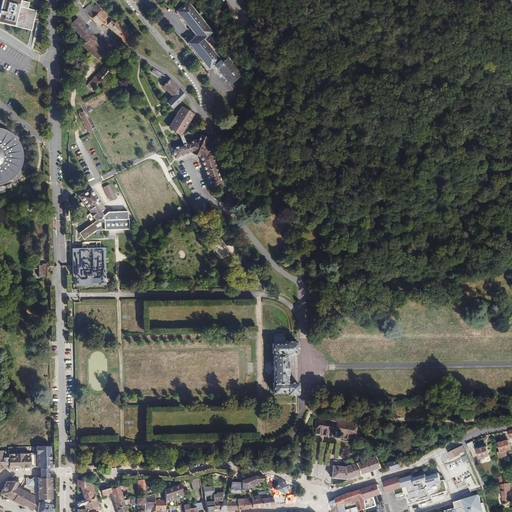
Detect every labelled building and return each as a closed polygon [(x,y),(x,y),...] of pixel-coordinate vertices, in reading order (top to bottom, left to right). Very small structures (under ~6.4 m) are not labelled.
[(21,0),(2,0),(1,8),(0,10),(0,22),(32,31),(37,11),(28,8),(30,3),(21,0)] [(176,11),(196,36),(187,43),(208,69),(213,65),(229,85),(241,75),(227,57),(221,62),(203,39),(212,32),(187,2),(176,11)] [(223,5),(232,17),(236,14),(227,2),(223,5)] [(104,23),(107,26),(123,41),(129,35),(115,22),(114,23),(110,20),(96,5),(93,8),(90,4),(84,9),(87,13),(92,18),(92,19),(100,27),(101,27),(104,23)] [(77,18),(70,25),(71,25),(71,26),(71,27),(71,28),(71,30),(72,30),(73,31),(75,31),(76,30),(86,42),(83,46),(97,59),(107,48),(92,34),(77,18)] [(213,36),(208,40),(215,50),(221,46),(213,36)] [(121,40),(117,48),(120,50),(125,42),(121,40)] [(104,66),(87,86),(93,92),(96,88),(99,90),(113,74),(104,66)] [(123,71),(133,93),(136,92),(125,70),(123,71)] [(166,76),(157,70),(154,74),(163,80),(166,76)] [(178,103),(182,107),(170,125),(171,129),(178,134),(182,133),(194,114),(189,112),(191,110),(183,105),(180,102),(186,96),(170,79),(162,87),(172,97),(166,102),(173,109),(178,103)] [(84,111),(79,114),(87,131),(92,129),(84,111)] [(0,183),(1,184),(4,183),(6,182),(9,180),(11,179),(13,178),(15,176),(17,174),(18,172),(20,170),(21,167),(22,165),(22,163),(23,160),(23,157),(23,154),(23,152),(22,149),(21,146),(20,143),(19,141),(17,138),(15,136),(13,135),(11,133),(8,131),(6,130),(3,129),(0,128),(0,183)] [(200,155),(211,187),(221,184),(210,153),(209,153),(207,148),(204,147),(207,138),(201,135),(197,142),(194,141),(171,149),(175,158),(193,151),(193,152),(200,156),(200,155)] [(355,143),(356,144),(357,145),(358,146),(359,146),(360,147),(361,146),(362,146),(363,145),(364,144),(364,143),(364,142),(364,141),(363,140),(363,139),(362,138),(361,138),(360,138),(359,138),(357,139),(356,139),(356,140),(355,141),(355,143)] [(347,185),(348,186),(349,186),(350,187),(351,187),(352,187),(353,186),(354,185),(355,185),(355,183),(355,182),(355,181),(354,180),(353,179),(352,178),(351,178),(349,178),(348,179),(347,179),(347,180),(346,182),(346,183),(346,184),(347,185)] [(109,184),(104,187),(110,201),(116,198),(109,184)] [(91,188),(78,196),(96,221),(79,233),(84,240),(96,230),(130,229),(129,219),(128,219),(128,211),(108,212),(91,188)] [(43,212),(35,212),(35,220),(43,220),(43,212)] [(78,285),(106,285),(106,282),(103,282),(103,278),(106,278),(105,248),(100,248),(100,242),(89,242),(89,243),(89,244),(85,244),(85,245),(82,245),(82,248),(72,248),(73,277),(78,277),(78,285)] [(47,263),(34,264),(34,269),(39,268),(39,278),(47,278),(47,263)] [(274,344),(272,344),(272,354),(273,354),(274,382),(273,382),(273,392),(287,392),(287,394),(288,394),(288,395),(289,395),(290,395),(297,394),(298,394),(298,393),(298,383),(297,382),(296,382),(288,382),(287,353),(297,353),(298,352),(298,343),(298,342),(297,342),(296,341),(287,341),(287,342),(286,342),(286,344),(286,336),(274,336),(274,344)] [(314,434),(315,433),(319,434),(321,434),(321,435),(322,435),(322,434),(327,435),(327,436),(328,436),(328,435),(334,436),(333,437),(334,437),(334,436),(338,437),(338,438),(339,438),(339,437),(342,438),(343,438),(353,440),(354,436),(357,437),(359,426),(356,426),(357,422),(356,421),(353,421),(354,420),(353,420),(346,419),(346,418),(345,418),(345,419),(337,417),(336,417),(332,417),(328,422),(326,421),(325,421),(317,420),(317,419),(316,420),(316,421),(316,424),(315,428),(314,428),(314,429),(315,429),(314,433),(314,434)] [(508,440),(499,443),(501,453),(511,450),(508,440)] [(466,444),(469,451),(476,448),(473,441),(466,444)] [(461,454),(466,451),(462,445),(448,453),(452,459),(461,454)] [(52,467),(51,446),(36,446),(36,452),(9,453),(8,450),(2,450),(0,450),(0,468),(3,469),(3,468),(3,465),(9,465),(9,468),(32,467),(37,467),(37,468),(40,468),(49,467),(52,467)] [(486,447),(477,450),(480,459),(489,456),(486,447)] [(347,479),(378,468),(379,467),(375,456),(345,467),(332,465),(331,477),(347,479)] [(397,460),(386,463),(389,470),(398,466),(398,464),(399,463),(398,459),(397,460)] [(49,474),(49,467),(40,468),(41,474),(41,477),(49,477),(49,474)] [(384,482),(383,483),(386,493),(394,490),(397,500),(405,497),(408,505),(445,493),(444,491),(448,489),(444,479),(442,479),(441,475),(439,476),(438,472),(425,476),(425,473),(413,477),(412,475),(400,479),(399,477),(384,482)] [(241,482),(231,482),(230,485),(230,489),(245,490),(245,489),(255,486),(255,482),(263,482),(262,475),(253,476),(242,481),(241,482)] [(52,499),(52,477),(49,477),(41,477),(38,477),(39,499),(43,499),(42,503),(39,502),(38,505),(37,511),(51,511),(53,504),(49,504),(49,499),(52,499)] [(198,477),(191,480),(193,490),(200,488),(198,477)] [(471,477),(464,481),(468,488),(470,493),(481,490),(480,487),(479,487),(477,486),(472,477),(471,477)] [(28,478),(26,478),(26,485),(25,485),(24,487),(35,494),(35,478),(33,478),(33,479),(28,479),(28,478)] [(84,499),(95,495),(92,484),(84,481),(77,479),(77,487),(81,487),(84,499)] [(280,480),(279,481),(275,490),(284,494),(288,485),(288,484),(280,480)] [(6,481),(0,493),(32,510),(32,509),(35,504),(34,504),(34,496),(16,486),(18,483),(6,481)] [(511,483),(510,483),(502,484),(504,500),(511,499),(511,490),(511,483)] [(111,492),(115,503),(123,500),(126,500),(127,500),(126,496),(123,497),(120,489),(123,489),(123,491),(127,490),(128,492),(129,492),(127,484),(111,488),(101,490),(102,495),(111,492)] [(183,496),(182,488),(181,484),(165,490),(165,500),(165,503),(183,496)] [(365,499),(367,509),(376,506),(373,497),(381,494),(378,485),(376,484),(361,489),(365,499)] [(204,496),(213,495),(213,494),(213,486),(203,487),(204,496)] [(365,499),(361,489),(351,493),(331,502),(334,511),(354,511),(354,509),(347,511),(344,505),(346,504),(346,505),(351,503),(351,502),(356,500),(358,508),(359,511),(367,509),(365,499)] [(213,494),(213,495),(214,501),(214,502),(214,509),(220,509),(222,501),(222,496),(223,492),(216,493),(217,494),(213,494)] [(145,497),(144,511),(154,511),(155,500),(155,493),(149,496),(145,496),(145,497)] [(456,506),(437,511),(475,511),(484,509),(478,493),(454,500),(456,506)] [(77,507),(83,505),(97,500),(95,495),(84,499),(77,501),(77,507)] [(252,496),(252,499),(253,508),(263,506),(262,499),(260,499),(259,495),(252,496)] [(131,511),(130,511),(144,511),(145,497),(130,499),(131,503),(131,504),(139,503),(138,511),(131,511)] [(263,506),(285,503),(286,497),(278,497),(273,497),(272,498),(269,498),(262,499),(263,506)] [(184,511),(183,505),(183,499),(177,500),(177,506),(169,506),(169,509),(169,511),(184,511)] [(227,501),(226,510),(237,509),(237,499),(227,499),(227,501)] [(252,499),(242,499),(243,509),(253,508),(252,499)] [(90,511),(91,511),(98,509),(97,506),(99,506),(98,503),(99,503),(99,501),(98,502),(97,500),(83,505),(85,509),(77,509),(76,511),(90,511)] [(115,503),(117,511),(130,511),(131,511),(130,511),(129,511),(127,511),(125,504),(123,500),(115,503)] [(166,509),(165,503),(165,500),(155,500),(154,511),(169,511),(169,509),(166,509)] [(214,502),(214,501),(205,502),(207,511),(213,511),(213,510),(211,510),(211,507),(213,507),(211,502),(214,502)] [(194,508),(190,509),(189,509),(189,511),(203,511),(201,502),(193,504),(194,508)]
